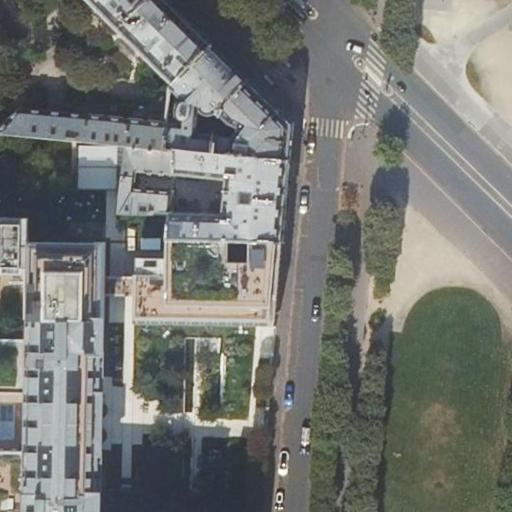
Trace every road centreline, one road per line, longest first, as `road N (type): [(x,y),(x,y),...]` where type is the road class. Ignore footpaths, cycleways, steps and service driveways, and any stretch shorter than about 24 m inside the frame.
road 1 (tertiary): [(334,38),(293,511)]
road 2 (tertiary): [(334,38),(370,100),(511,241)]
road 3 (tertiary): [(511,186),(376,57),(334,38)]
